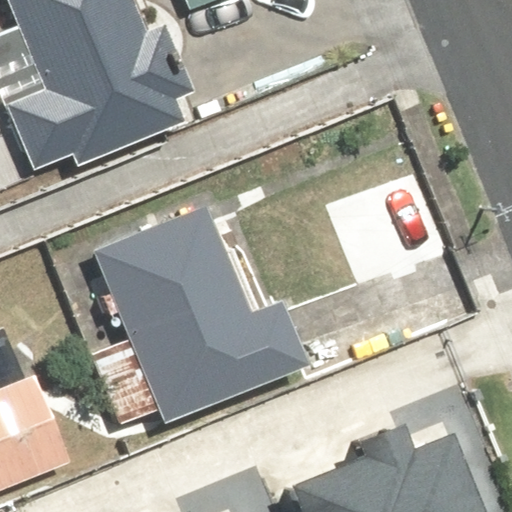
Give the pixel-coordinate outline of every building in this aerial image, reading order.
[(12,0),(21,17),(0,27),(0,86),(37,165),(73,148),(81,165),(186,116),(163,67),(183,57),(163,13),(147,20),(137,0),(12,0)] [(211,203),(95,246),(128,334),(89,349),(116,422),(160,406),(163,415),(306,361),(279,290),(248,301),(211,203)] [(0,487),(70,459),(34,372),(0,385),(0,487)] [(362,452),(294,477),(307,511),(488,511),(456,424),(411,441),(401,415),(355,433),(362,452)] [(193,511),(189,500),(160,511),(193,511)]
